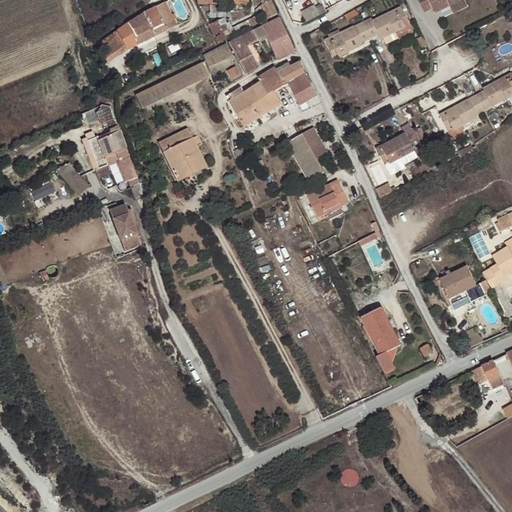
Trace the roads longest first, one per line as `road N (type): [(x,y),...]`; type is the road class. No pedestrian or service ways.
road 1 (residential): [(253,463),(169,312),(140,214),(96,188),(89,172)]
road 2 (residential): [(340,129),(453,368)]
road 3 (residential): [(303,52),(225,91),(221,105),(245,134),(328,105)]
road 4 (unclassified): [(406,390),(253,463)]
road 5 (residential): [(406,390),(426,427),(502,511)]
road 6 (residential): [(340,129),(458,67),(469,70)]
